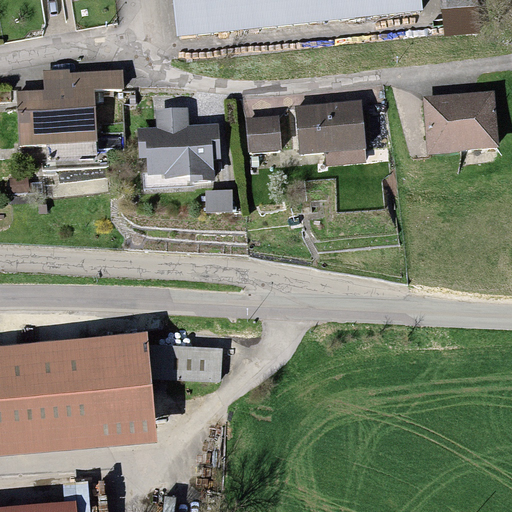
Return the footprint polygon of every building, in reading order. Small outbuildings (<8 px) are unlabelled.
[(179,0),(185,45),(432,16),(429,0),(179,0)] [(493,93),(423,100),(428,150),(498,143),(493,93)] [(13,98),(14,151),(93,150),(92,97),(13,98)] [(357,104),(295,110),(300,155),(361,150),(357,104)] [(274,125),(243,126),(244,158),(275,157),(274,125)] [(145,130),(146,171),(218,168),(216,127),(145,130)] [(0,362),(0,464),(157,450),(147,348),(0,362)] [(228,383),(229,353),(160,350),(159,380),(228,383)]
